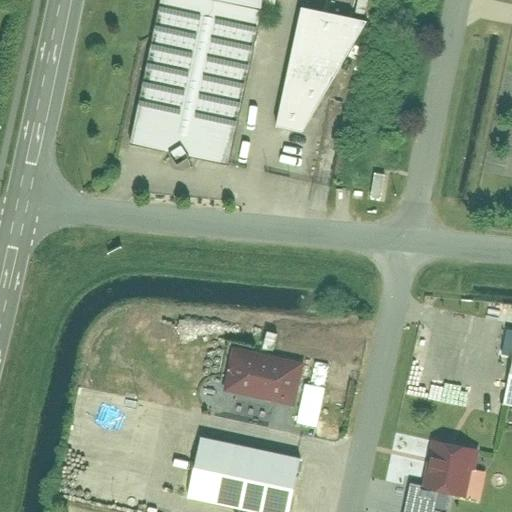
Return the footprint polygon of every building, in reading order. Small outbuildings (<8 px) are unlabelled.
[(261,0),(158,0),(128,141),(226,162),(261,0)] [(366,24),(297,6),(273,127),(302,134),(366,24)] [(511,341),(497,401),(511,404),(511,341)] [(291,404),(301,361),(232,346),(222,389),(291,404)] [(282,511),(295,457),(193,435),(179,495),(256,511),(282,511)] [(476,449),(430,438),(419,484),(465,495),(476,449)]
